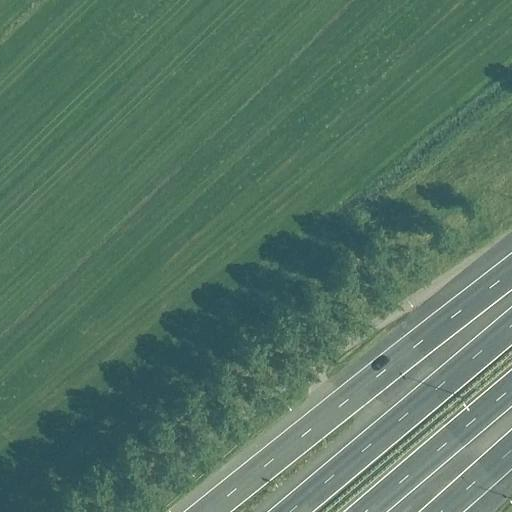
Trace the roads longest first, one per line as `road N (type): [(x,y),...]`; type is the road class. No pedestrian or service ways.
road 1 (motorway): [(511,270),(206,511)]
road 2 (motorway): [(511,325),(291,511)]
road 3 (motorway): [(364,511),(511,386)]
